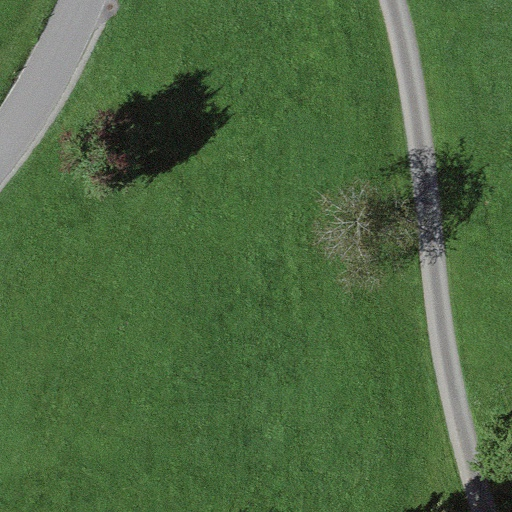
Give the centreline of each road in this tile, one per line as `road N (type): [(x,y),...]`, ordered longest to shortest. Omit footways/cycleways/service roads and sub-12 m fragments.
road 1 (track): [(395,0),(422,88),(462,430),(484,511)]
road 2 (unclassified): [(85,0),(0,151)]
